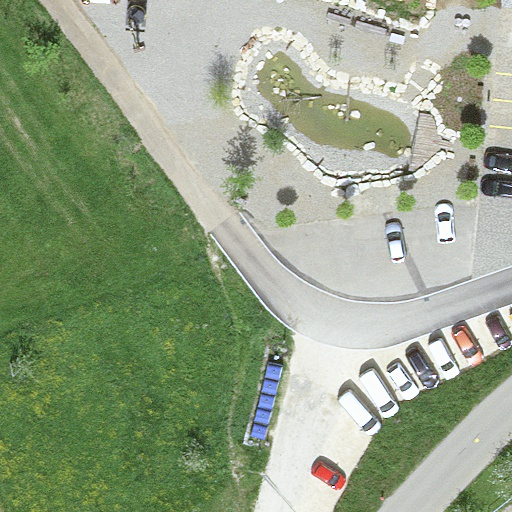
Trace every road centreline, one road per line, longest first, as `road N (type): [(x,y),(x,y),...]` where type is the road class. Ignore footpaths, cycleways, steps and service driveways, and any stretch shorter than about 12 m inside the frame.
road 1 (track): [(54,0),(211,213),(271,282),(319,320),(365,323),(511,280)]
road 2 (track): [(319,320),(276,511)]
road 3 (tertiary): [(415,511),(511,409)]
